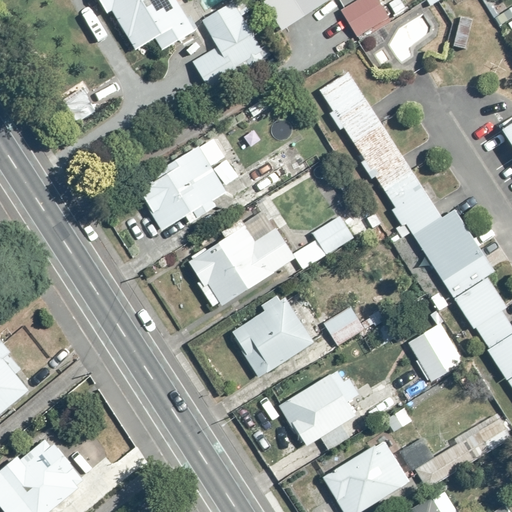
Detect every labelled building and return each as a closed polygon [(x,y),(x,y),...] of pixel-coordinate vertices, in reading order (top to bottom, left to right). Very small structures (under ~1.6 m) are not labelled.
[(99,0),(107,12),(112,10),(137,50),(158,37),(165,49),(195,31),(175,0),(99,0)] [(270,61),(232,0),(201,19),(218,47),(193,62),(213,96),(270,61)] [(267,0),(267,1),(285,29),(329,0),(267,0)] [(390,16),(379,0),(350,0),(339,7),(357,36),(390,16)] [(511,0),(499,0),(489,6),(499,24),(511,16),(511,0)] [(443,217),(348,70),(319,89),(333,111),(330,113),(341,130),(344,128),(365,161),(362,163),(372,178),(375,176),(395,207),(392,209),(403,226),(389,235),(439,313),(456,302),(474,329),(475,329),(508,380),(511,386),(511,323),(504,310),(508,307),(488,275),(494,271),(455,209),(443,217)] [(276,86),(242,109),(250,121),(284,99),(276,86)] [(511,116),(501,124),(511,141),(511,116)] [(219,206),(216,202),(229,195),(211,165),(226,157),(214,138),(153,174),(157,179),(139,189),(164,230),(186,217),(190,223),(219,206)] [(244,173),(251,185),(233,197),(239,208),(277,185),(309,165),(301,152),(290,158),(284,148),(244,173)] [(241,220),(221,233),(226,240),(190,263),(200,279),(197,281),(213,307),(220,303),(222,306),(296,258),(267,213),(246,227),(241,220)] [(353,237),(339,214),(311,231),(316,240),(293,254),(303,269),(353,237)] [(314,342),(282,293),(265,305),(267,309),(231,332),(260,376),(314,342)] [(366,328),(353,306),(324,324),(337,346),(366,328)] [(464,362),(440,322),(408,341),(432,381),(464,362)] [(21,365),(0,340),(0,414),(30,389),(14,370),(21,365)] [(366,427),(358,414),(331,373),(281,406),(308,447),(321,438),(329,451),(366,427)] [(405,407),(385,419),(394,433),(414,422),(405,407)] [(456,442),(435,455),(423,436),(403,449),(419,476),(426,487),(511,435),(497,411),(453,437),(456,442)] [(87,482),(49,436),(19,460),(17,458),(0,472),(0,504),(6,511),(49,511),(77,489),(87,482)] [(359,511),(408,482),(383,440),(323,477),(344,511),(359,511)] [(458,511),(444,488),(403,511),(458,511)] [(511,511),(506,502),(490,511),(511,511)]
